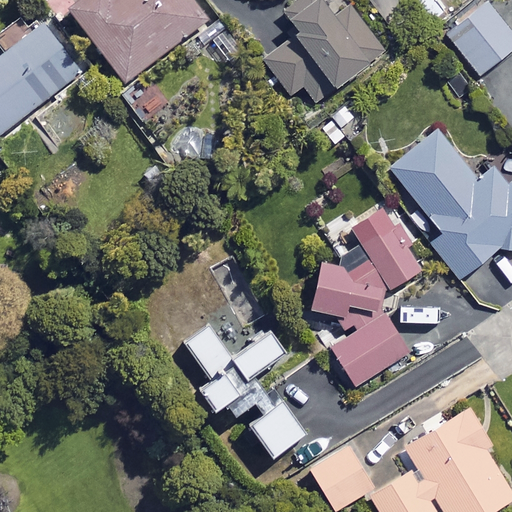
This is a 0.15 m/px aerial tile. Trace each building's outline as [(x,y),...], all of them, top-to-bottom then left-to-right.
[(206,17),(193,0),(64,0),(63,1),(121,80),(206,17)] [(332,15),(320,0),(290,0),(280,8),(295,29),(260,55),(288,93),(301,84),(312,100),(381,49),(348,4),(332,15)] [(511,43),(511,33),(484,0),(480,0),(443,32),(477,73),(511,43)] [(0,128),(79,70),(40,18),(0,47),(0,128)] [(500,239),(509,251),(511,248),(511,177),(505,183),(490,163),(473,176),(435,128),(388,165),(438,230),(428,238),(456,274),(500,239)] [(416,266),(356,171),(327,189),(359,242),(331,260),(315,256),(306,302),(332,312),(345,332),(327,344),(351,382),(405,348),(371,294),(416,266)] [(279,397),(270,404),(247,370),(279,348),(265,327),(226,353),(205,322),(182,338),(206,373),(194,381),(209,403),(221,395),(231,410),(250,397),(259,411),(246,420),(269,452),(301,429),(279,397)] [(481,511),(511,495),(511,492),(464,406),(401,441),(414,464),(367,490),(378,511),(428,511),(439,506),(442,511),(481,511)] [(371,482),(346,441),(306,465),(331,506),(371,482)]
